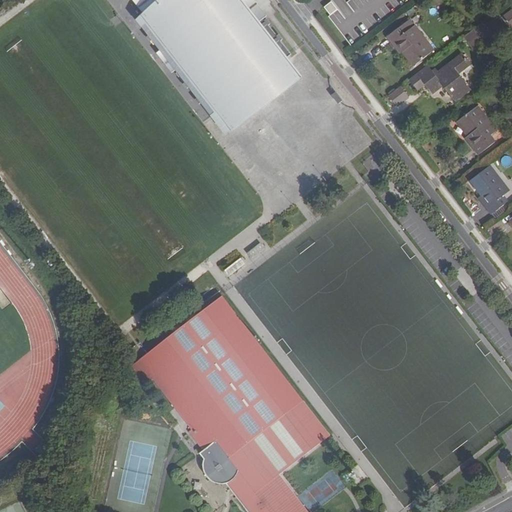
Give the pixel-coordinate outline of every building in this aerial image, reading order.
[(130,0),(142,16),(134,21),(159,55),(157,56),(170,73),(171,72),(206,120),(215,114),(225,128),(237,119),(236,117),(248,109),(252,114),(266,104),(262,98),(274,89),(275,90),(287,81),(277,68),(289,59),(260,23),(262,21),(247,1),(245,2),(243,0),(130,0)] [(347,0),(336,8),(330,0),(323,6),(328,14),(327,15),(348,45),(410,0),(347,0)] [(511,10),(502,18),(510,28),(511,26),(511,10)] [(408,19),(385,36),(397,51),(400,49),(411,64),(424,54),(421,49),(426,44),(408,19)] [(472,30),(480,42),(489,35),(480,24),(472,30)] [(472,49),(480,42),(472,30),(463,37),(472,49)] [(468,87),(457,72),(469,63),(461,52),(437,71),(434,67),(431,70),(426,64),(409,77),(417,88),(424,82),(429,89),(440,80),(443,83),(454,98),(468,87)] [(440,80),(429,89),(431,91),(443,83),(440,80)] [(262,98),(266,104),(291,85),(287,81),(275,90),(274,89),(262,98)] [(396,108),(409,98),(400,86),(387,96),(396,108)] [(474,104),(453,120),(465,136),(463,137),(473,153),(490,141),(485,135),(493,129),(474,104)] [(237,119),(225,128),(228,132),(252,114),(248,109),(236,117),(237,119)] [(486,163),(467,178),(478,193),(475,196),(488,212),(503,202),(498,195),(505,190),(486,163)] [(223,295),(136,362),(150,382),(155,378),(209,447),(199,455),(204,461),(202,472),(206,479),(216,485),(227,485),(247,511),(307,511),(280,475),(330,435),(223,295)]
